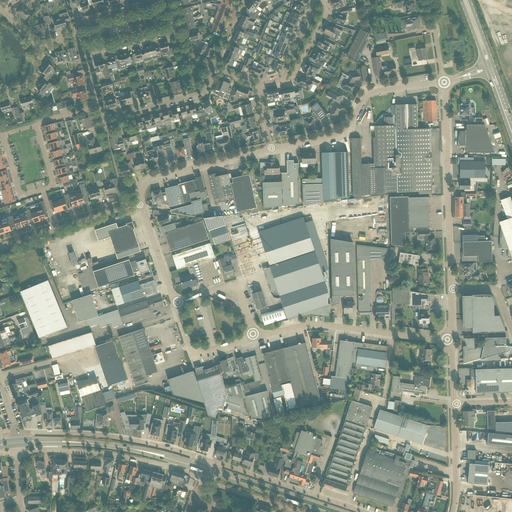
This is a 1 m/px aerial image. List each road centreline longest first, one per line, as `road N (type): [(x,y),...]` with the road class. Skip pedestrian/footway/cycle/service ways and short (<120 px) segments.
road 1 (unclassified): [(450,289),(444,82)]
road 2 (unclassified): [(253,337),(316,324),(452,341)]
road 3 (unclassified): [(444,82),(373,92),(342,133),(271,149)]
road 4 (residential): [(208,460),(107,436),(16,432)]
road 5 (residential): [(364,511),(208,460)]
road 6 (residential): [(16,453),(76,450),(173,461)]
road 7 (unclassified): [(271,149),(153,176),(140,187),(140,205)]
road 8 (secondary): [(345,511),(207,465)]
road 9 (residential): [(140,205),(2,248)]
road 10 (residential): [(213,68),(202,94),(105,118),(97,107)]
road 11 (residential): [(36,125),(3,135),(20,196),(54,187)]
road 12 (secondary): [(205,471),(325,511)]
